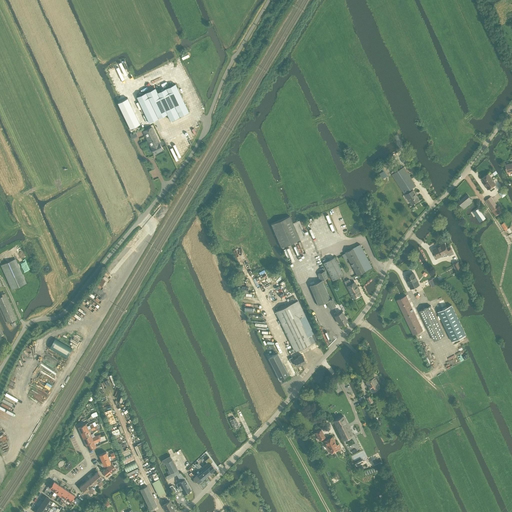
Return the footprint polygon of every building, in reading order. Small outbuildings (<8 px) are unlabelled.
[(188,111),(175,84),(157,92),(155,88),(137,97),(149,122),(167,114),(170,120),(188,111)] [(127,98),(118,103),(130,128),(140,124),(127,98)] [(154,154),(162,150),(151,127),(143,131),(150,146),(154,154)] [(416,186),(404,167),(392,174),(404,193),(407,192),(407,193),(405,194),(408,199),(409,199),(412,204),(419,200),(413,189),(410,191),(409,190),(416,186)] [(488,173),(482,178),(486,185),(485,186),(488,189),(495,184),(488,173)] [(458,202),(464,209),(473,201),(467,194),(458,202)] [(498,207),(498,206),(491,196),(485,200),(492,210),(496,216),(501,212),(498,207)] [(480,212),(481,212),(478,208),(473,212),(479,222),(484,218),(480,212)] [(290,216),(271,224),(281,248),(300,239),(290,216)] [(449,255),(454,253),(450,246),(447,247),(444,243),(439,245),(440,246),(433,249),(435,254),(437,253),(438,257),(448,252),(449,255)] [(364,253),(360,244),(345,252),(357,275),(372,267),(369,262),(364,253)] [(344,275),(334,257),(323,263),(332,281),(344,275)] [(12,290),(26,283),(15,258),(1,265),(12,290)] [(462,270),(458,261),(453,264),(457,273),(462,270)] [(318,274),(321,280),(322,280),(328,277),(325,270),(318,274)] [(408,275),(406,276),(409,284),(409,285),(410,286),(411,287),(414,285),(415,287),(419,285),(414,273),(411,274),(410,273),(408,274),(408,275)] [(349,279),(345,281),(347,286),(353,298),(360,294),(357,287),(358,287),(356,284),(355,285),(354,282),(351,283),(349,279)] [(322,280),(321,280),(310,285),(318,304),(326,301),(329,308),(335,306),(332,298),(330,298),(322,280)] [(17,319),(6,295),(0,297),(0,305),(8,323),(17,319)] [(397,300),(413,334),(423,330),(406,295),(397,300)] [(317,341),(298,301),(275,311),(294,351),(317,341)] [(451,305),(438,311),(452,341),(466,335),(459,320),(451,305)] [(434,341),(445,335),(431,306),(420,311),(434,341)] [(347,321),(342,311),(335,316),(340,325),(347,321)] [(55,338),(49,348),(67,358),(72,348),(55,338)] [(277,354),(269,358),(279,378),(288,374),(277,354)] [(305,362),(302,354),(297,356),(298,357),(293,360),(292,357),(289,359),(292,364),(295,363),(296,366),(305,362)] [(366,382),(371,392),(380,387),(374,377),(366,382)] [(386,387),(382,389),(386,397),(390,395),(386,387)] [(333,421),(343,441),(353,435),(344,416),(333,421)] [(234,429),(238,427),(234,418),(230,420),(234,429)] [(86,423),(78,427),(81,432),(96,425),(95,423),(87,426),(86,423)] [(96,425),(81,432),(83,438),(91,435),(90,432),(92,430),(95,429),(97,428),(96,425)] [(315,432),(319,440),(325,437),(321,430),(315,432)] [(91,435),(83,438),(86,444),(99,438),(101,437),(100,434),(98,435),(92,438),(91,435)] [(328,449),(330,453),(338,449),(332,437),(324,441),(326,446),(327,449),(328,449)] [(99,438),(86,444),(88,450),(96,446),(95,443),(100,440),(99,438)] [(106,451),(99,455),(101,460),(109,457),(106,451)] [(131,453),(121,458),(124,465),(135,460),(131,453)] [(109,457),(101,460),(104,466),(106,465),(110,463),(111,463),(110,460),(109,457)] [(207,463),(205,465),(206,467),(206,466),(210,471),(211,472),(216,468),(211,462),(212,461),(209,457),(208,458),(205,460),(207,463)] [(382,462),(379,457),(375,459),(368,462),(371,468),(382,462)] [(178,470),(172,459),(165,463),(171,474),(166,476),(168,479),(174,476),(173,472),(178,470)] [(138,467),(135,460),(123,466),(127,472),(138,467)] [(110,463),(106,465),(107,467),(107,468),(112,473),(116,469),(116,468),(114,465),(113,465),(112,463),(111,464),(110,463)] [(200,469),(202,470),(207,476),(211,472),(210,471),(206,466),(206,467),(205,465),(202,467),(200,469)] [(198,466),(197,468),(198,470),(199,472),(197,474),(202,480),(207,476),(202,470),(200,469),(198,466)] [(107,468),(102,472),(106,477),(107,477),(112,473),(107,468)] [(98,471),(93,475),(98,481),(103,477),(98,471)] [(191,472),(190,474),(198,483),(202,480),(197,474),(195,476),(194,474),(193,475),(191,472)] [(178,483),(176,484),(179,489),(180,488),(181,490),(183,494),(190,490),(184,479),(183,477),(182,474),(180,473),(179,473),(177,474),(179,479),(180,481),(177,483),(178,483)] [(93,475),(88,479),(93,485),(98,481),(93,475)] [(88,479),(84,483),(89,489),(93,485),(88,479)] [(166,494),(159,479),(152,482),(158,495),(159,495),(160,497),(166,494)] [(54,481),(49,488),(52,490),(54,491),(59,484),(54,481)] [(83,493),(85,495),(86,493),(85,492),(87,490),(90,494),(92,492),(90,490),(89,489),(84,483),(79,487),(84,493),(83,493)] [(52,494),(51,497),(53,499),(57,493),(60,495),(64,488),(59,484),(54,491),(52,494)] [(147,486),(140,489),(150,509),(157,506),(147,486)] [(62,497),(58,503),(61,504),(63,502),(65,498),(69,491),(64,488),(60,495),(62,497)] [(69,491),(65,498),(67,500),(70,502),(75,495),(69,491)] [(42,502),(52,508),(53,506),(50,504),(53,501),(46,496),(42,502)] [(172,511),(175,511),(170,501),(162,505),(165,511),(166,511),(172,511)] [(52,508),(42,502),(39,507),(45,511),(49,511),(50,511),(49,511),(51,508),(52,508)]
